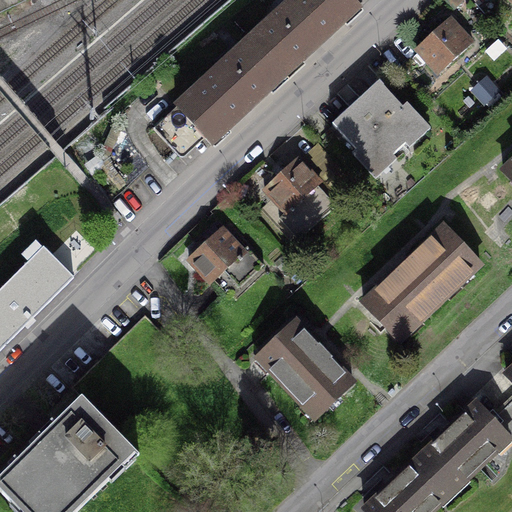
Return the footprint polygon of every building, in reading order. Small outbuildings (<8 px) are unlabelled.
[(359,11),(349,0),(279,0),(164,98),(203,143),(359,11)] [(511,0),(486,0),(501,17),(511,7),(511,0)] [(440,25),(400,60),(420,83),(460,49),(440,25)] [(371,85),(323,125),(365,173),(412,133),(371,85)] [(470,85),(454,98),(467,114),(484,100),(470,85)] [(511,147),(484,174),(511,203),(511,147)] [(299,154),(250,196),(283,235),(332,193),(299,154)] [(476,268),(435,225),(349,308),(390,351),(476,268)] [(209,234),(172,265),(199,296),(236,265),(209,234)] [(0,347),(71,278),(42,249),(0,290),(0,347)] [(348,381),(286,321),(243,366),(304,425),(348,381)] [(511,362),(496,377),(511,393),(511,362)] [(78,511),(137,456),(77,394),(0,467),(0,493),(18,511),(78,511)] [(430,511),(504,443),(466,402),(350,510),(352,511),(430,511)] [(511,406),(501,417),(511,429),(511,406)]
